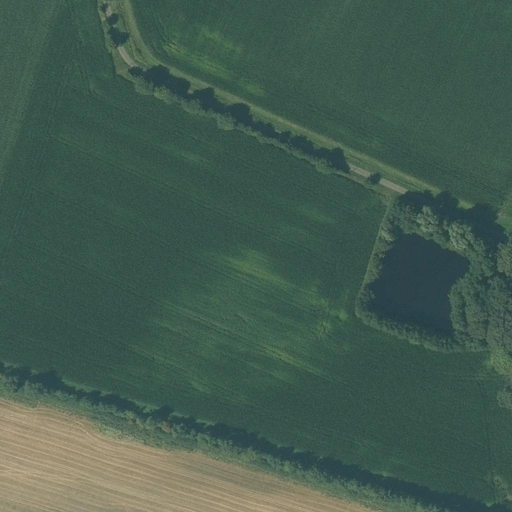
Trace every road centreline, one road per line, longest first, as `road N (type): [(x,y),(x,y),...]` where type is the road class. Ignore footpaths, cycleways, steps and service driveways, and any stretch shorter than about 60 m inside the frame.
road 1 (track): [(511,511),(0,360)]
road 2 (unclassified): [(105,0),(121,50),(140,71),(511,235)]
